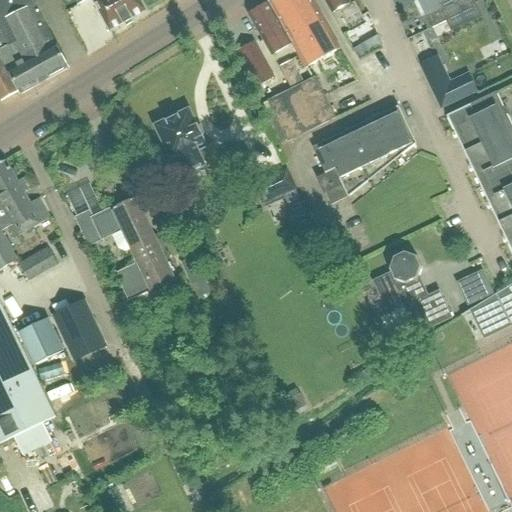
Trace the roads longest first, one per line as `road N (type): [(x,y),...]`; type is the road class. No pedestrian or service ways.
road 1 (residential): [(373,0),(501,265)]
road 2 (tertiary): [(0,135),(219,0)]
